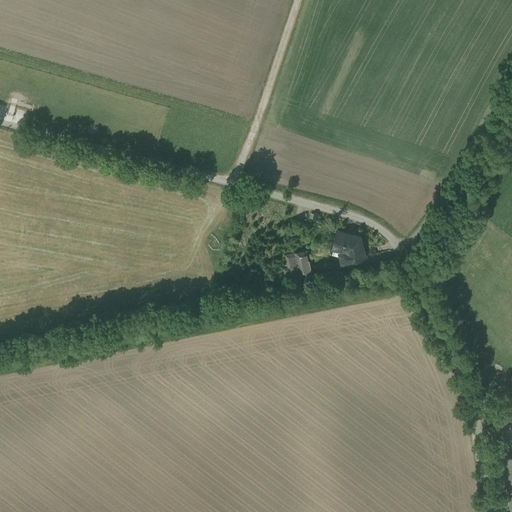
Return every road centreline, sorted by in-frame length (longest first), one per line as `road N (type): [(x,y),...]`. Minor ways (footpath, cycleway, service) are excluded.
road 1 (residential): [(488,511),(458,368),(389,236),(360,218),(0,121)]
road 2 (track): [(398,249),(419,234),(511,73)]
